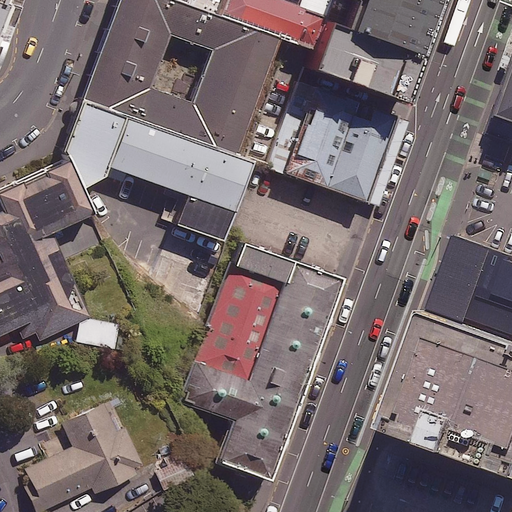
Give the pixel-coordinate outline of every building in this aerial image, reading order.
[(0,0),(0,22),(8,0),(0,0)] [(187,2),(182,0),(119,0),(84,98),(236,152),(279,35),(187,2)] [(302,0),(225,0),(222,10),(290,34),(302,0)] [(421,0),(320,0),(295,68),(385,100),(421,0)] [(409,115),(299,76),(268,163),(378,202),(409,115)] [(511,84),(498,122),(511,127),(511,84)] [(245,158),(78,98),(66,147),(83,181),(100,175),(107,162),(182,191),(173,218),(218,234),(245,158)] [(83,213),(57,158),(0,185),(0,257),(1,259),(0,258),(0,355),(90,312),(50,229),(83,213)] [(511,247),(467,230),(441,299),(511,325),(511,247)] [(341,276),(289,258),(217,459),(269,477),(341,276)] [(278,284),(234,268),(203,354),(247,370),(278,284)] [(511,330),(440,303),(394,422),(511,467),(511,330)] [(140,472),(105,400),(63,420),(75,445),(19,472),(37,508),(98,478),(104,489),(140,472)] [(357,511),(511,511),(511,467),(394,422),(357,511)]
